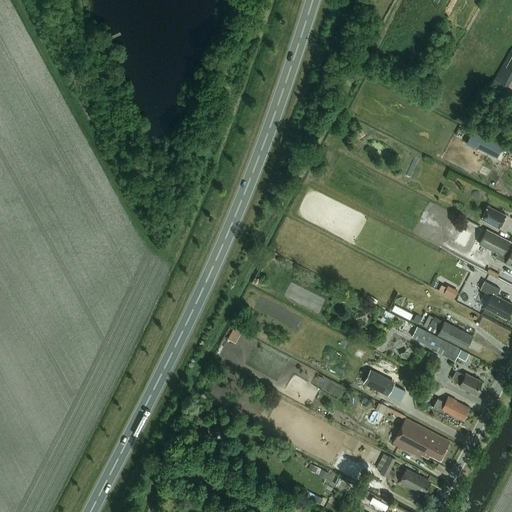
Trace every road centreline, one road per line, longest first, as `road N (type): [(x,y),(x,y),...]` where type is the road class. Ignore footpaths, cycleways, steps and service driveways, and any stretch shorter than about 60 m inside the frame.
road 1 (trunk): [(92,511),(241,202),(312,0)]
road 2 (tertiary): [(435,511),(511,363)]
